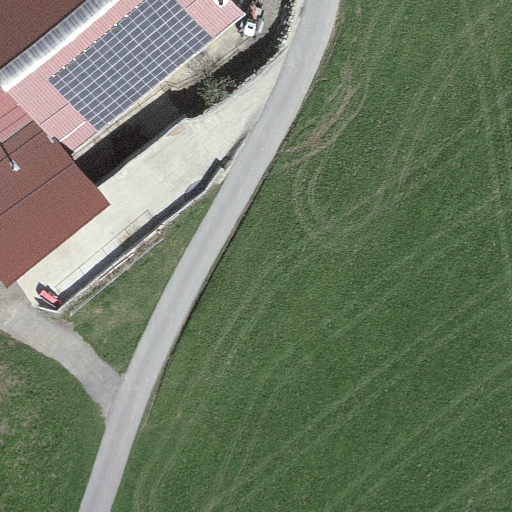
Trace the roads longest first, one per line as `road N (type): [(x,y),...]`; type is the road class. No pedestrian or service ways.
road 1 (unclassified): [(324,0),(307,63),(181,299),(93,511)]
road 2 (track): [(0,295),(85,362),(124,423)]
